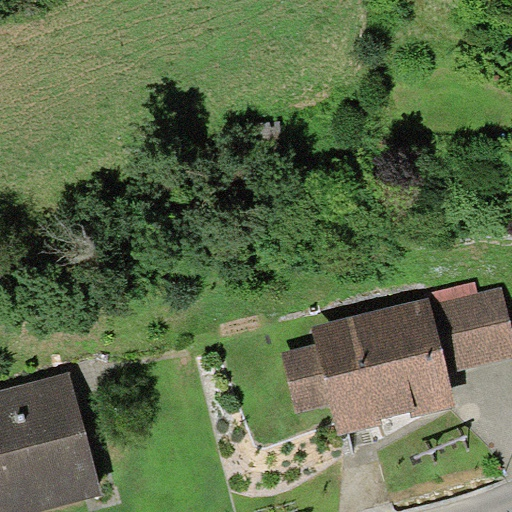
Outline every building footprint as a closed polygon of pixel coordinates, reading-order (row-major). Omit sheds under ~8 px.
[(277,111),(250,113),(252,135),(279,133),(277,111)] [(511,328),(502,289),(429,307),(447,376),(511,359),(511,328)] [(428,301),(312,329),(316,347),(331,407),(339,439),(455,411),(447,376),(429,307),(428,301)] [(297,415),(331,407),(316,347),(282,356),(297,415)] [(70,375),(0,393),(0,511),(55,511),(103,499),(70,375)]
